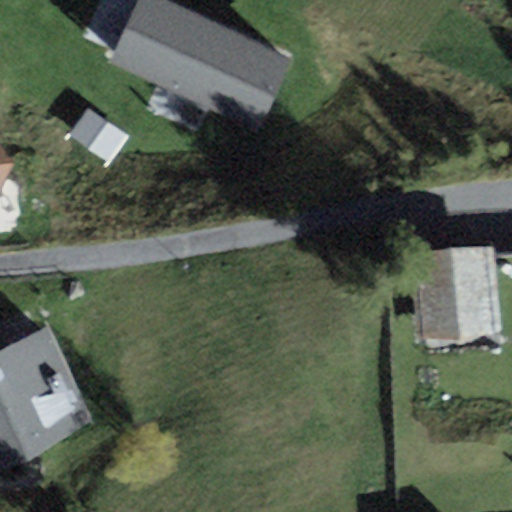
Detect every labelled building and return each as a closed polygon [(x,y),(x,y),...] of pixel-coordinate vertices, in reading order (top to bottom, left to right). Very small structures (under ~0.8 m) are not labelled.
[(101,0),(87,30),(114,43),(135,0),(101,0)] [(291,58),(162,0),(136,0),(109,61),(259,128),(291,58)] [(0,195),(18,162),(0,139),(0,195)] [(495,247),(413,254),(420,340),(502,333),(495,247)] [(47,323),(0,346),(0,470),(31,461),(94,416),(47,323)]
